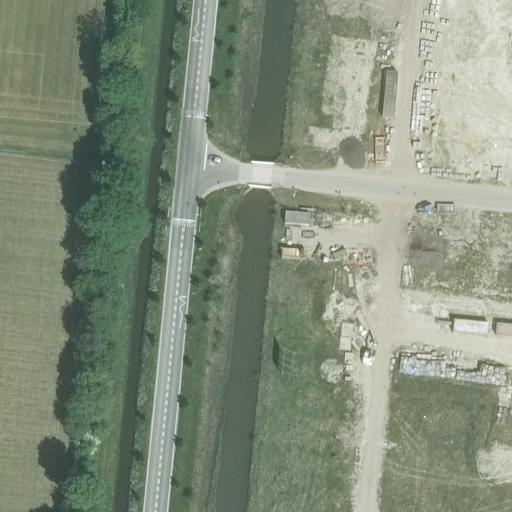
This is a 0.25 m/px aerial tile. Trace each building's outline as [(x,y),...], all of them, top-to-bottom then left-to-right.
[(340,0),(338,18),(382,23),(384,0),(340,0)] [(446,9),(444,31),(481,35),(483,12),(446,9)] [(382,23),(338,18),(336,41),(331,41),(330,55),(355,57),(356,44),(380,47),(382,23)] [(444,31),(442,53),(479,56),(481,35),(444,31)] [(442,53),(440,75),(477,79),(479,56),(442,53)] [(313,141),(316,104),(294,102),(291,139),(313,141)] [(334,143),(338,106),(316,104),(313,141),(334,143)] [(356,146),(360,108),(338,106),(334,143),(356,146)] [(450,155),(454,117),(432,115),(427,152),(450,155)] [(471,157),(475,119),(454,117),(450,155),(471,157)] [(493,159),(497,121),(475,119),(471,157),(493,159)] [(511,160),(511,122),(497,121),(493,159),(511,160)] [(282,219),(279,256),(301,258),(305,221),(282,219)] [(305,221),(301,258),(323,260),(327,223),(305,221)] [(327,223),(323,260),(345,263),(349,225),(327,223)] [(420,232),(416,270),(439,272),(442,234),(420,232)] [(442,234),(439,272),(460,274),(464,236),(442,234)] [(464,236),(460,274),(481,276),(485,238),(464,236)] [(485,238),(481,276),(503,278),(507,241),(485,238)] [(511,241),(507,241),(503,278),(511,278),(511,241)] [(303,310),(302,324),(306,324),(304,347),(348,351),(350,328),(327,325),(328,313),(303,310)] [(297,370),(296,383),(321,386),(322,373),(346,375),(348,351),(304,347),(302,370),(297,370)] [(414,389),(412,412),(449,415),(451,393),(414,389)] [(294,399),(293,413),(298,414),(296,437),(339,441),(342,417),(318,415),(319,402),(294,399)] [(412,412),(409,433),(441,436),(447,437),(449,415),(412,412)] [(404,433),(402,454),(439,458),(441,436),(409,433),(404,433)] [(289,459),(287,473),(312,475),(314,462),(337,465),(339,441),(296,437),(293,459),(289,459)] [(402,454),(400,476),(437,479),(439,458),(402,454)] [(400,476),(397,498),(434,502),(437,479),(400,476)] [(482,482),(477,507),(490,510),(489,511),(511,511),(511,493),(495,490),(496,485),(482,482)] [(329,511),(331,495),(282,491),(279,511),(329,511)]
